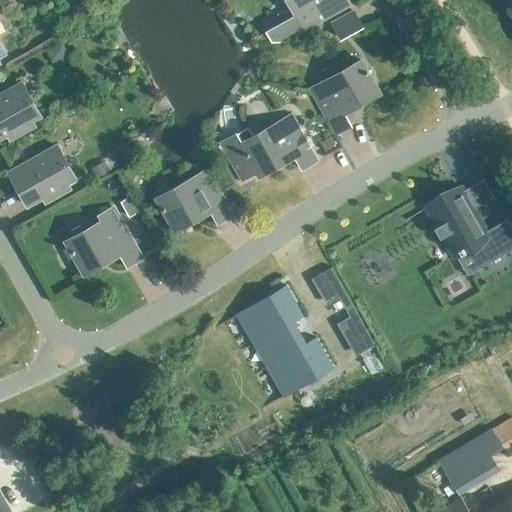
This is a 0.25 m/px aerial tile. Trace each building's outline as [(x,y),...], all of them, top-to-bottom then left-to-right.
[(286,40),(350,4),(347,0),(287,0),(296,14),(268,30),(274,40),(286,40)] [(362,26),(353,10),(332,22),(341,37),(362,26)] [(344,113),(380,93),(362,59),(311,88),(336,133),(351,125),(344,113)] [(22,82),(0,94),(0,137),(14,129),(17,135),(34,125),(31,120),(40,115),(22,82)] [(256,171),(259,176),(295,156),(302,168),(317,160),(291,114),(252,136),(247,127),(221,142),(242,179),(256,171)] [(330,137),(321,142),(325,150),(335,145),(330,137)] [(18,144),(7,150),(14,161),(20,157),(22,151),(18,144)] [(57,145),(9,172),(28,204),(49,192),(52,198),(69,188),(66,183),(75,178),(57,145)] [(156,198),(175,231),(211,211),(218,223),(233,215),(207,169),(156,198)] [(427,207),(438,226),(436,228),(441,236),(444,235),(454,254),(470,245),(482,265),(511,248),(511,229),(507,220),(485,232),(468,203),(463,206),(455,191),(427,207)] [(120,254),(127,266),(142,257),(114,207),(99,215),(102,220),(66,241),(84,274),(120,254)] [(286,285),(240,312),(286,393),(333,366),(316,337),(306,343),(293,320),(303,315),(286,285)] [(355,310),(337,321),(348,341),(367,330),(355,310)] [(511,445),(511,416),(439,460),(459,493),(499,469),(492,456),(507,447),(508,448),(511,445)] [(0,511),(11,511),(0,493),(0,511)] [(511,511),(511,494),(482,511),(470,511),(462,497),(436,511),(511,511)]
